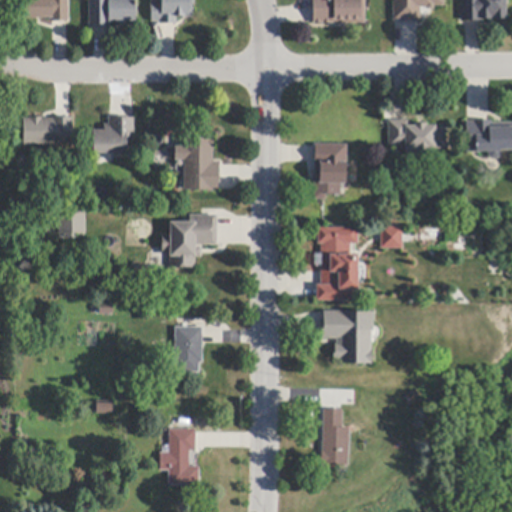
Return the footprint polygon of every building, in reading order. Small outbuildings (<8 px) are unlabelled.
[(67,21),(53,22),(51,22),(51,19),(26,19),(25,0),(69,0),(70,21),(67,21)] [(107,26),(94,26),(90,26),(89,0),(135,0),(136,22),(127,22),(127,25),(118,25),(118,22),(111,22),(111,25),(107,26)] [(194,0),(194,5),(193,5),(193,9),(194,9),(194,18),(184,18),(184,17),(177,17),(177,24),(174,24),(160,24),(160,23),(153,23),(152,23),(152,2),(153,2),(162,2),(162,0),(194,0)] [(366,0),(366,24),(314,24),(314,22),(314,0),(366,0)] [(417,23),(402,23),(402,21),(396,21),(394,21),(393,2),(395,2),(395,0),(444,0),(445,6),(434,6),(434,10),(426,10),(426,8),(420,8),(421,23),(417,23)] [(479,21),(466,21),(461,21),(461,0),(506,0),(506,20),(483,20),(483,21),(479,21)] [(22,144),(22,116),(71,115),(71,144),(22,144)] [(134,119),(135,119),(135,139),(127,139),(128,154),(115,154),(94,155),(93,131),(105,131),(105,125),(110,125),(110,117),(111,117),(127,117),(127,119),(134,119)] [(389,148),(389,121),(392,121),(407,121),(410,121),(410,127),(416,126),(416,124),(427,124),(427,126),(437,126),(437,128),(447,128),(447,150),(431,150),(431,156),(416,156),(417,158),(409,158),(406,155),(406,147),(389,148)] [(467,122),(468,122),(489,121),(492,121),(492,124),(511,123),(511,151),(501,151),(501,157),(498,160),(492,160),(489,156),(489,152),(477,153),(477,154),(468,154),(467,122)] [(220,167),(220,183),(218,183),(218,190),(218,192),(209,192),(209,191),(185,191),(184,161),(176,161),(175,149),(175,147),(184,147),(184,140),(184,139),(214,138),(214,150),(213,150),(214,163),(220,162),(220,167)] [(347,163),(347,170),(347,175),(348,176),(348,182),(347,184),(345,184),(342,184),(342,194),(342,195),(326,195),(326,200),(314,200),(315,163),(315,147),(315,145),(347,146),(347,163)] [(84,213),(84,234),(56,234),(56,213),(84,213)] [(203,216),(218,216),(218,245),(218,246),(196,246),(196,248),(201,248),(201,257),(196,257),(196,268),(170,268),(170,255),(163,254),(163,248),(163,236),(170,236),(171,223),(190,223),(190,216),(203,216)] [(403,228),(403,237),(403,243),(403,250),(381,249),(381,242),(381,234),(381,227),(403,228)] [(356,255),(358,255),(358,261),(358,263),(358,282),(358,289),(358,291),(354,291),(354,298),(354,302),(317,302),(317,299),(317,285),(321,285),(321,273),(321,266),(315,266),(315,254),(321,254),(321,245),(318,245),(318,228),(358,228),(358,245),(351,245),(351,255),(356,255)] [(99,305),(114,305),(114,315),(99,315),(99,305)] [(323,338),(323,320),(324,320),(324,314),(324,312),(374,313),(373,331),(372,331),(372,351),(373,351),(373,365),(342,364),(342,361),(333,360),(334,349),(335,349),(335,345),(337,345),(337,340),(323,339),(323,338)] [(203,345),(203,363),(200,363),(200,373),(175,373),(175,359),(171,359),(171,350),(175,350),(175,328),(178,328),(203,328),(203,345)] [(97,402),(113,402),(113,414),(97,414),(97,402)] [(339,411),(343,411),(343,428),(350,428),(349,466),(322,466),(324,414),(324,411),(339,411)] [(173,430),(196,430),(196,451),(190,451),(190,467),(200,467),(199,486),(169,486),(169,471),(160,471),(160,454),(169,454),(170,430),(173,430)]
